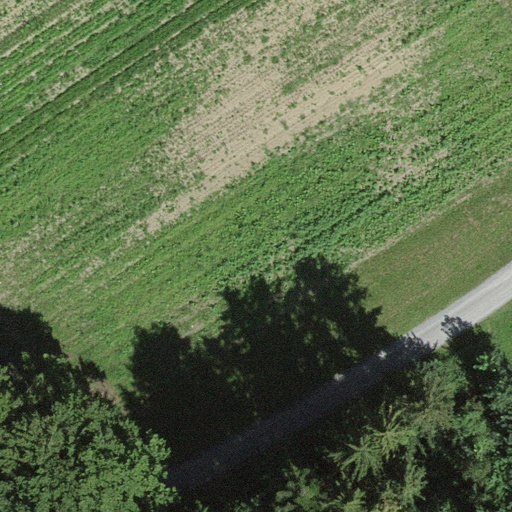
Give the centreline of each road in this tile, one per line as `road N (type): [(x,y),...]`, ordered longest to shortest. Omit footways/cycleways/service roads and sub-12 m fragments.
road 1 (track): [(511,274),(182,511)]
road 2 (track): [(0,385),(67,448),(103,511)]
